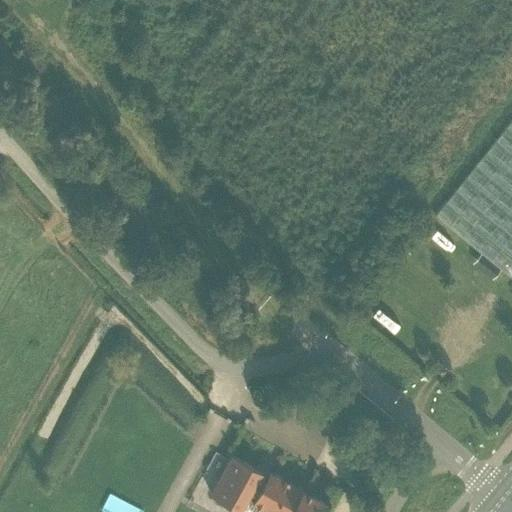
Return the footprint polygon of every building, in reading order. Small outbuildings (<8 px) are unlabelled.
[(511,117),(434,214),(491,260),(500,268),(511,277),(511,117)] [(492,278),(500,268),(491,260),(482,271),(492,278)] [(231,454),(210,494),(239,510),(246,498),(253,501),(263,507),(260,511),(290,511),(303,489),(269,471),(268,473),(256,467),(255,467),(231,454)] [(324,511),(329,503),(303,489),(290,511),(324,511)] [(109,493),(103,510),(108,511),(142,511),(144,507),(109,493)]
